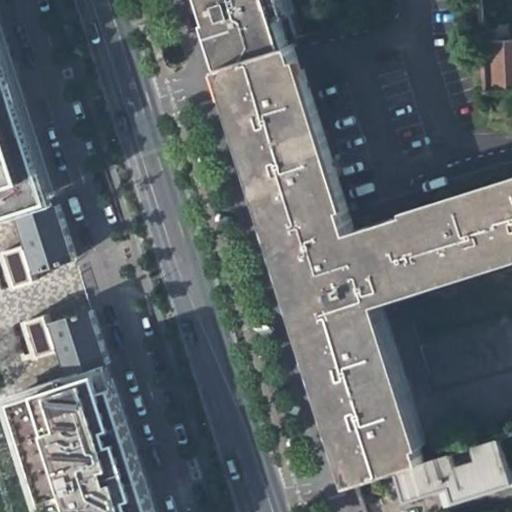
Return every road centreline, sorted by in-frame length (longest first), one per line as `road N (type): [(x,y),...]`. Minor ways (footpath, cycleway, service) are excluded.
road 1 (secondary): [(202,347),(92,0)]
road 2 (secondary): [(202,347),(257,511)]
